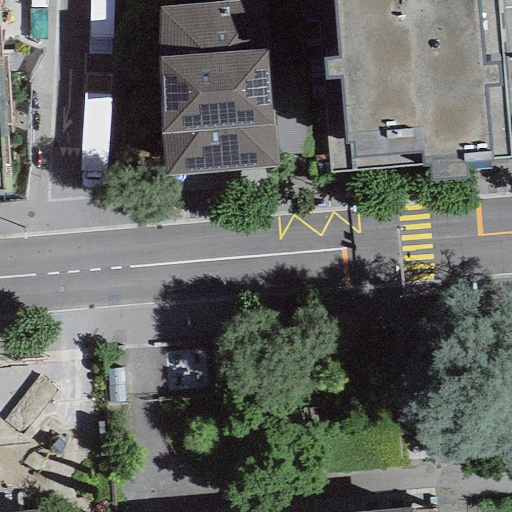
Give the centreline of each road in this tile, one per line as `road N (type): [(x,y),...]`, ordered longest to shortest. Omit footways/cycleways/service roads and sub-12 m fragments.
road 1 (secondary): [(73,270),(511,241)]
road 2 (residential): [(87,0),(73,270)]
